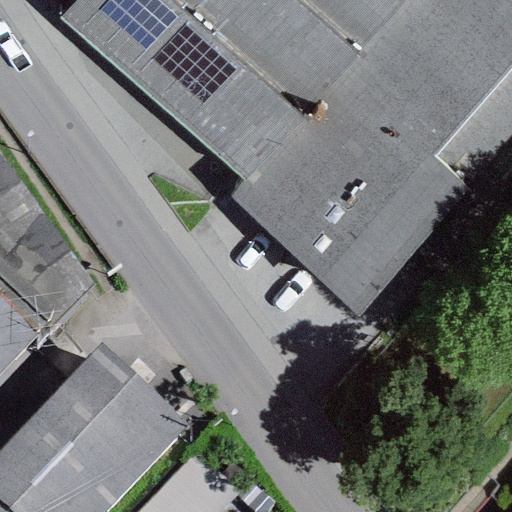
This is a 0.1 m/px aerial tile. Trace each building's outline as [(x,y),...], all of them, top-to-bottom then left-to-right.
[(429,153),(511,61),(511,0),(73,0),(59,15),(243,182),(228,199),(359,317),(472,192),(429,153)] [(0,299),(39,337),(92,284),(0,158),(0,299)] [(0,376),(39,337),(0,299),(0,376)] [(102,511),(185,424),(99,343),(0,448),(0,502),(10,511),(102,511)] [(217,511),(233,496),(189,455),(135,511),(217,511)] [(0,511),(10,511),(0,502),(0,511)]
